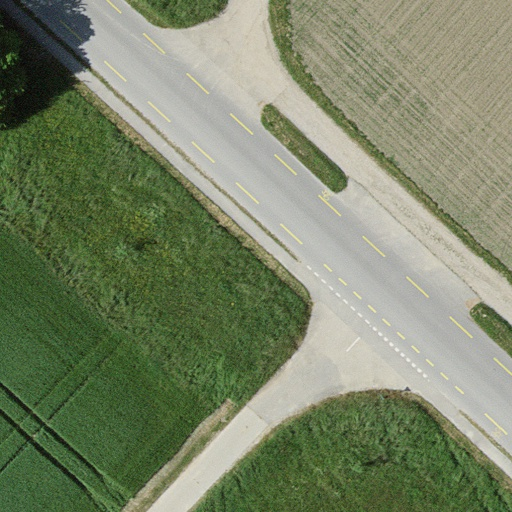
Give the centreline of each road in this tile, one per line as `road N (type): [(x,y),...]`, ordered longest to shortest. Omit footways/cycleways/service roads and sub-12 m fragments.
road 1 (unclassified): [(72,0),(511,409)]
road 2 (track): [(170,511),(382,286)]
road 3 (track): [(184,103),(250,0)]
